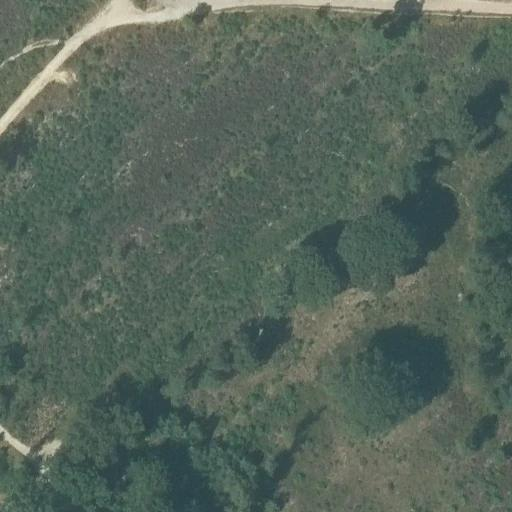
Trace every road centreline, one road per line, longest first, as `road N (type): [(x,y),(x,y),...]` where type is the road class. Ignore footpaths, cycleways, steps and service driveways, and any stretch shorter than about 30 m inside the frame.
road 1 (track): [(271,0),(511,9)]
road 2 (track): [(0,130),(72,42),(109,13)]
road 3 (track): [(109,13),(150,19),(256,0)]
